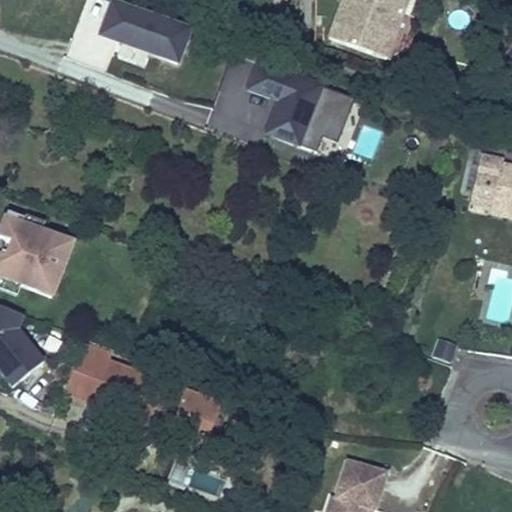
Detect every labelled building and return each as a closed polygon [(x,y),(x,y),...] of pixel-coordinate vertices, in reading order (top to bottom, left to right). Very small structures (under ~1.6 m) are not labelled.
[(96,44),(181,69),(193,28),(99,0),(88,0),(81,26),(100,32),(96,44)] [(339,13),(329,40),(372,55),(381,30),(390,33),(397,12),(403,15),(407,0),(350,0),(345,16),(339,13)] [(345,16),(350,0),(343,0),(339,13),(345,16)] [(386,60),(403,15),(397,12),(390,33),(381,30),(372,55),(386,60)] [(255,67),(245,95),(276,106),(264,139),(331,163),(353,103),(255,67)] [(497,177),(490,207),(511,212),(511,167),(500,165),(501,161),(481,156),(477,171),(497,177)] [(511,212),(490,207),(489,214),(511,219),(511,212)] [(21,286),(52,298),(59,280),(55,279),(61,263),(65,264),(72,246),(41,234),(22,227),(24,221),(6,214),(0,231),(0,239),(11,244),(5,259),(0,257),(0,289),(17,296),(21,286)] [(460,346),(446,341),(439,359),(453,365),(460,346)] [(83,348),(63,395),(117,418),(137,372),(83,348)] [(185,430),(211,436),(217,411),(191,405),(185,430)] [(327,511),(364,511),(365,510),(371,511),(375,511),(387,474),(347,462),(335,499),(331,498),(327,511)]
